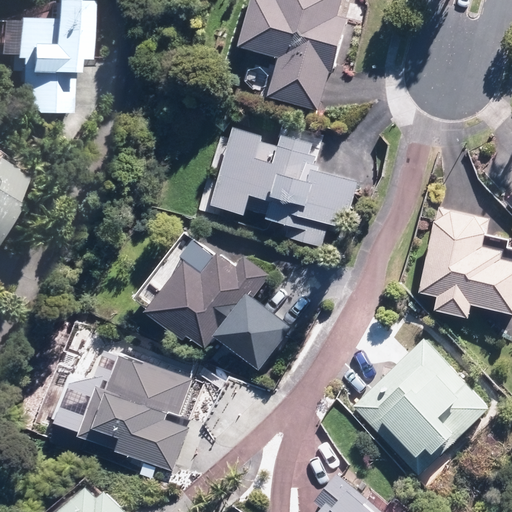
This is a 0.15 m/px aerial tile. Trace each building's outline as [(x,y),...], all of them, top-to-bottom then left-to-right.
[(343,0),(253,0),(240,49),(280,60),(269,98),(320,112),(331,74),(334,75),(350,20),(338,17),(343,0)] [(82,63),(83,4),(40,5),(39,22),(6,21),(5,64),(6,64),(6,73),(11,73),(11,88),(19,89),(19,105),(29,115),(45,116),(70,115),(71,79),(69,79),(69,63),(82,63)] [(265,138),(236,130),(213,207),(246,217),(243,225),(323,249),(330,226),(345,230),(357,185),(359,178),(313,165),(318,149),(313,148),(314,146),(284,138),(281,148),(263,144),(265,138)] [(5,206),(20,178),(0,167),(0,219),(7,207),(5,206)] [(490,218),(438,206),(419,292),(437,296),(434,310),(468,317),(471,304),(511,313),(511,260),(501,258),(503,250),(483,246),(485,234),(487,234),(490,218)] [(206,273),(190,261),(149,314),(186,341),(190,337),(207,351),(217,338),(261,371),(295,328),(256,299),(273,277),(247,258),(239,268),(221,254),(206,273)] [(489,408),(424,339),(354,405),(419,473),(489,408)] [(116,450),(174,472),(193,419),(180,414),(193,379),(148,363),(146,366),(108,352),(100,375),(92,378),(82,377),(82,380),(70,376),(54,420),(59,421),(57,425),(82,434),(81,437),(93,442),(97,431),(120,439),(116,450)] [(384,511),(339,472),(314,501),(321,508),(317,511),(384,511)] [(97,497),(88,486),(55,511),(125,511),(106,490),(97,497)]
